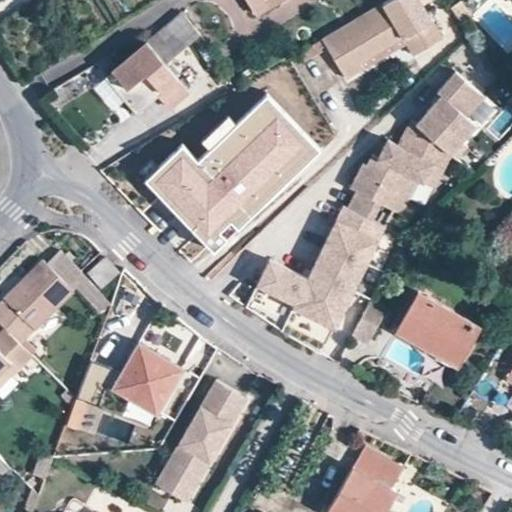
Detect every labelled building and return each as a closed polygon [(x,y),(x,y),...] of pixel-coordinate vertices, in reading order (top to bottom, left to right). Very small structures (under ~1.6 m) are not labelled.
[(246,0),(254,13),(275,0),(246,0)] [(420,0),(389,0),(323,40),(347,79),(365,68),(361,62),(404,36),(407,42),(415,55),(443,38),(420,0)] [(466,8),(460,0),(445,0),(455,15),(466,8)] [(183,14),(116,71),(135,94),(128,101),(139,113),(160,95),(171,107),(187,93),(165,67),(201,35),(183,14)] [(407,42),(404,36),(361,62),(365,68),(407,42)] [(467,71),(482,58),(468,42),(453,55),(467,71)] [(439,91),(413,120),(448,151),(453,155),(464,142),(459,137),(473,120),(464,112),(481,92),(453,67),(435,88),(439,91)] [(116,71),(108,79),(128,101),(135,94),(116,71)] [(193,156),(187,150),(151,184),(211,246),(224,234),(223,233),(234,223),(235,223),(317,146),(272,98),(240,128),(232,119),(193,156)] [(361,159),(348,183),(357,188),(398,209),(416,175),(420,177),(430,159),(441,165),(448,151),(413,120),(408,116),(395,140),(385,135),(376,153),(370,150),(364,160),(361,159)] [(398,209),(357,188),(347,205),(388,227),(398,209)] [(335,325),(388,227),(347,205),(310,275),(273,255),(259,279),(296,299),(294,303),(335,325)] [(414,228),(398,243),(409,250),(423,236),(414,228)] [(60,250),(47,264),(72,288),(99,314),(111,303),(60,250)] [(4,298),(0,301),(0,322),(5,328),(19,342),(72,288),(47,264),(42,259),(23,279),(26,281),(7,301),(4,298)] [(104,259),(90,271),(102,284),(116,271),(104,259)] [(416,290),(395,329),(425,346),(456,363),(459,358),(478,325),(416,290)] [(380,314),(365,307),(352,332),(367,340),(380,314)] [(0,371),(10,361),(17,369),(31,354),(19,342),(5,328),(0,333),(0,371)] [(186,337),(180,349),(189,354),(195,342),(186,337)] [(142,346),(116,389),(159,415),(185,371),(142,346)] [(93,360),(79,398),(101,406),(116,369),(93,360)] [(10,361),(0,371),(0,385),(17,369),(10,361)] [(209,459),(245,395),(214,377),(155,482),(173,492),(182,475),(195,483),(203,468),(199,465),(204,457),(209,459)] [(365,444),(327,508),(333,511),(383,511),(409,469),(365,444)]
